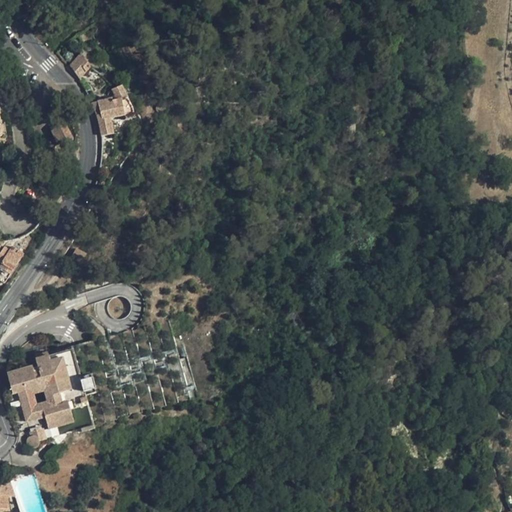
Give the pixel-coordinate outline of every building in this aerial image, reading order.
[(81,53),(70,66),(79,80),(91,68),(81,53)] [(22,86),(24,97),(32,96),(31,85),(25,86),(22,86)] [(98,102),(92,103),(92,104),(95,112),(98,119),(99,127),(101,136),(114,134),(111,119),(134,115),(133,109),(122,86),(111,90),(113,99),(98,102)] [(354,141),(356,118),(345,116),(344,140),(354,141)] [(73,139),(64,124),(50,131),(56,143),(57,142),(59,145),(61,143),(62,145),(73,139)] [(24,254),(12,246),(4,258),(1,262),(2,263),(0,266),(0,267),(11,274),(24,254)] [(76,248),(71,259),(81,264),(86,254),(76,248)] [(169,320),(73,347),(82,381),(93,377),(96,388),(85,392),(88,402),(82,404),(83,406),(70,410),(74,422),(63,425),(66,434),(81,429),(94,425),(118,419),(199,397),(188,357),(180,359),(169,320)] [(73,347),(71,341),(51,347),(53,355),(49,356),(48,351),(34,355),(36,359),(37,366),(27,368),(25,362),(23,355),(13,357),(11,360),(7,371),(13,393),(19,392),(27,422),(45,417),(48,429),(56,427),(63,425),(74,422),(70,410),(83,406),(82,404),(88,402),(85,392),(96,388),(93,377),(82,381),(73,347)] [(36,359),(25,362),(27,368),(37,366),(36,359)] [(59,436),(56,427),(48,429),(43,430),(46,439),(59,436)] [(43,428),(30,432),(31,437),(34,436),(35,436),(37,437),(38,439),(39,440),(39,441),(46,439),(43,430),(43,428)] [(31,437),(28,438),(28,439),(27,439),(27,440),(27,442),(27,443),(27,444),(28,446),(29,447),(30,448),(31,449),(38,447),(38,446),(38,445),(39,444),(39,443),(39,441),(39,440),(38,439),(37,437),(35,436),(34,436),(31,437)] [(0,511),(2,511),(10,511),(8,496),(15,497),(10,481),(18,479),(17,474),(5,474),(3,481),(0,487),(1,487),(0,490),(0,511)]
